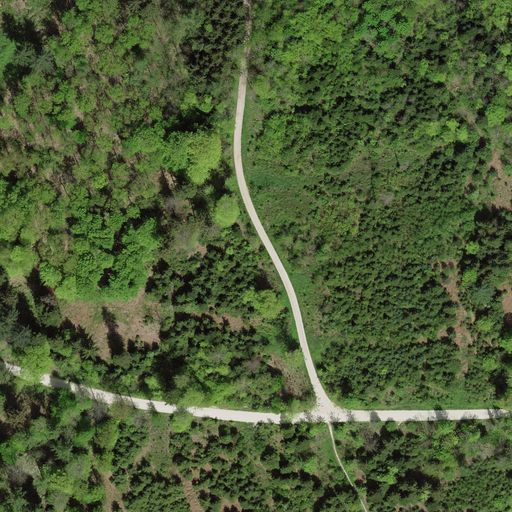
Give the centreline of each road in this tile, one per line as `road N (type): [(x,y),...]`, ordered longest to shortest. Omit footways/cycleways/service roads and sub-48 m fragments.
road 1 (track): [(0,368),(104,398),(254,417),(511,413)]
road 2 (track): [(328,415),(286,282),(244,192),(236,146),(247,0)]
